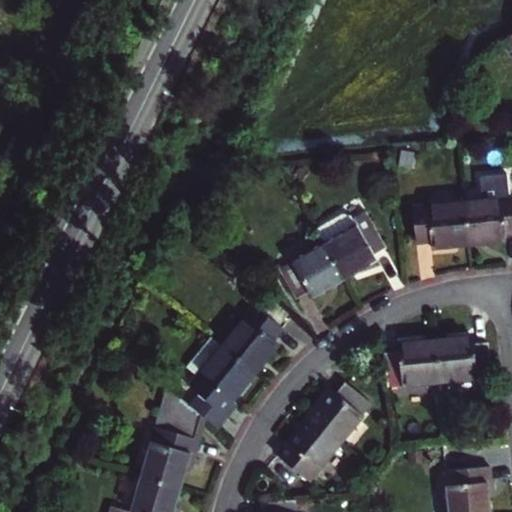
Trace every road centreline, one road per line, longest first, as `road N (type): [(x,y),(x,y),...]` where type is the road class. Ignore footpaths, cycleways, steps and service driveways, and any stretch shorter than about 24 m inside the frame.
road 1 (secondary): [(0,394),(193,0)]
road 2 (residential): [(225,511),(259,433),(337,344),(419,300),(510,284),(511,299)]
